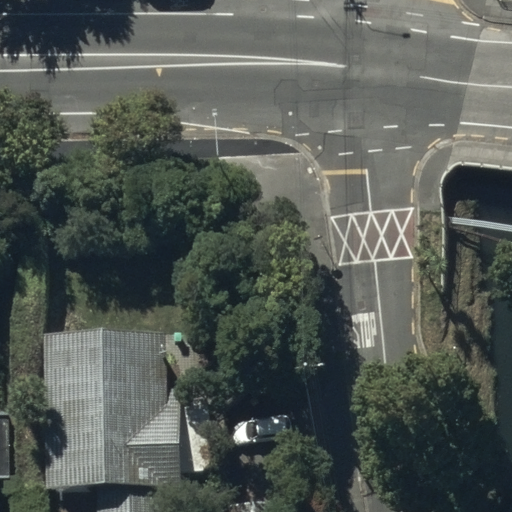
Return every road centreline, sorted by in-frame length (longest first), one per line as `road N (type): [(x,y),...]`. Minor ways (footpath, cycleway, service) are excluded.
road 1 (unclassified): [(381,73),(368,170),(407,511)]
road 2 (tertiary): [(381,73),(235,59),(0,61)]
road 3 (tertiary): [(511,98),(381,73)]
